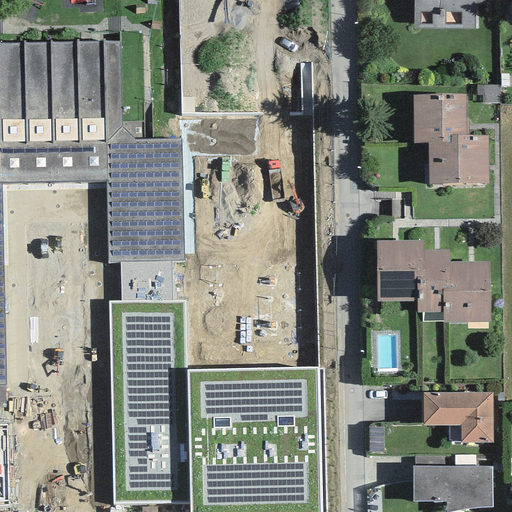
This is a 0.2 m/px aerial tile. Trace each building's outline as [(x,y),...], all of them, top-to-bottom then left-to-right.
[(485,4),(484,0),(413,0),(414,29),(474,29),(475,4),(485,4)] [(121,42),(0,43),(0,386),(6,386),(1,185),(108,181),(110,263),(184,259),(182,140),(123,141),(121,42)] [(466,118),(465,95),(412,95),(413,143),(428,143),(451,143),(451,136),(469,135),(468,118),(466,118)] [(451,143),(428,143),(429,185),(488,184),(488,136),(469,135),(451,136),(451,143)] [(377,301),(418,301),(418,278),(424,278),(424,250),(424,241),(377,241),(377,301)] [(418,312),(444,312),(443,289),(450,289),(450,262),(450,250),(424,250),(424,278),(418,278),(418,301),(418,312)] [(489,262),(450,262),(450,289),(443,289),(444,312),(444,322),(490,322),(489,262)] [(184,302),(110,303),(114,503),(191,503),(187,370),(184,302)] [(321,511),(320,369),(187,370),(191,503),(191,511),(321,511)] [(492,442),(492,393),(423,394),(423,425),(460,425),(460,443),(492,442)] [(492,507),(492,467),(412,466),(413,501),(433,502),(433,503),(446,502),(446,511),(453,511),(470,509),(492,507)]
